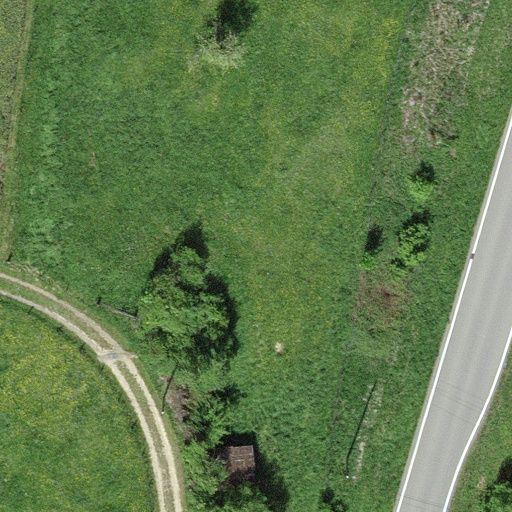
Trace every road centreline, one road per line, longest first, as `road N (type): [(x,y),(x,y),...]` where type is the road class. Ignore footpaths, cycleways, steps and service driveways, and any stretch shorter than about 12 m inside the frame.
road 1 (tertiary): [(423,511),(511,203)]
road 2 (track): [(0,281),(41,291),(102,331),(128,359),(170,436),(180,511)]
